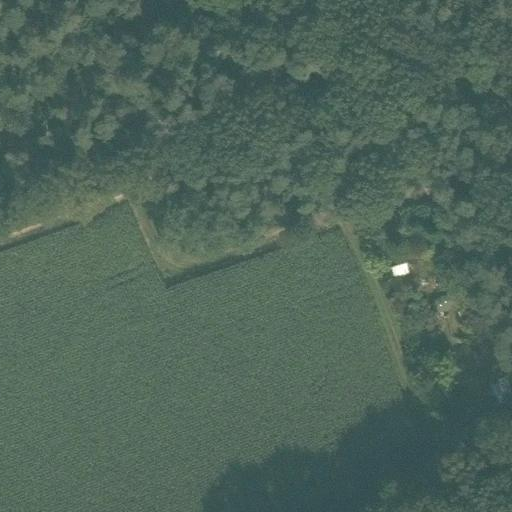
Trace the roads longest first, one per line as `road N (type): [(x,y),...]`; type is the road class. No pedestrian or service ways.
road 1 (track): [(410,64),(344,92),(282,136),(220,139),(98,206),(0,240)]
road 2 (unclassified): [(511,122),(297,0)]
